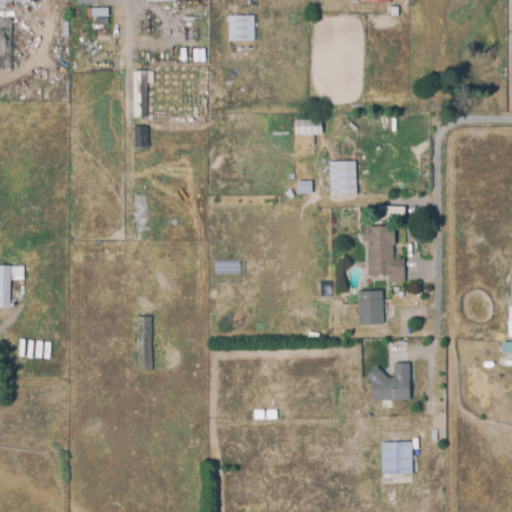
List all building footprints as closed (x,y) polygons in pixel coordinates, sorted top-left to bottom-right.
[(379,15),(379,7),(396,7),(396,15),(379,15)] [(228,17),(251,16),(252,39),(228,40),(228,17)] [(0,19),(10,19),(11,69),(0,69),(0,19)] [(131,72),(145,71),(146,116),(132,117),(131,72)] [(133,127),(146,127),(147,146),(133,146),(133,127)] [(328,162),(353,161),(354,193),(329,193),(328,162)] [(297,192),(296,182),(309,182),(309,192),(297,192)] [(133,196),(146,195),(147,240),(134,241),(133,196)] [(377,214),(402,216),(402,207),(377,206),(377,214)] [(360,241),(360,227),(393,226),(393,245),(390,245),(390,259),(402,259),(402,281),(386,281),(386,275),(367,275),(367,241),(360,241)] [(0,266),(9,267),(8,303),(0,302),(0,266)] [(356,325),(355,292),(380,291),(381,324),(356,325)] [(137,318),(150,318),(150,369),(137,369),(137,318)] [(499,353),(511,353),(511,342),(499,342),(499,353)] [(392,363),(407,363),(408,400),(370,401),(370,378),(392,378),(392,363)] [(381,442),(411,442),(412,474),(397,474),(398,484),(382,484),(381,442)]
